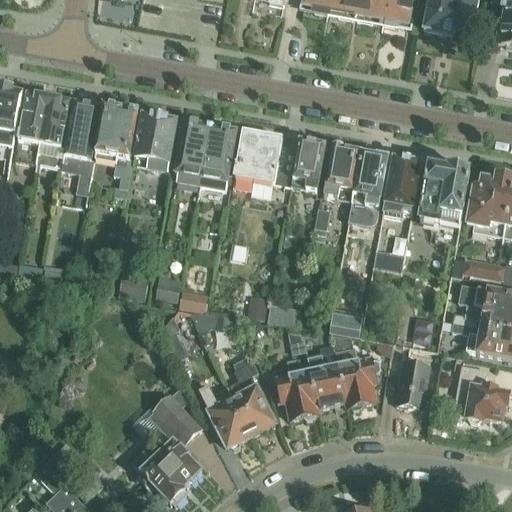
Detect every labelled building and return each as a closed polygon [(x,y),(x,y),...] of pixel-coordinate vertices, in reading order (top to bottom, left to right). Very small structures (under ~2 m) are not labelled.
[(222,0),(285,11),(287,0),(222,0)] [(314,18),(328,20),(331,0),(307,0),(306,9),(315,10),(314,18)] [(331,0),(328,20),(355,25),(359,0),(331,0)] [(359,0),(355,25),(382,30),(383,25),(379,24),(383,0),(359,0)] [(383,25),(382,30),(396,33),(397,28),(407,30),(409,18),(410,19),(412,4),(411,4),(412,0),(383,0),(379,24),(383,25)] [(430,0),(423,37),(471,45),(479,0),(430,0)] [(498,51),(511,53),(511,0),(492,0),(491,9),(492,9),(487,34),(501,37),(498,51)] [(0,150),(2,151),(1,155),(12,157),(15,142),(16,142),(21,114),(20,114),(23,97),(13,95),(0,92),(0,150)] [(38,162),(49,102),(27,98),(16,158),(38,162)] [(70,106),(49,102),(38,162),(57,166),(59,155),(61,155),(70,106)] [(64,162),(91,167),(101,112),(74,107),(64,162)] [(138,119),(104,112),(96,152),(95,152),(93,160),(116,164),(113,181),(120,183),(118,194),(127,196),(132,167),(129,166),(138,119)] [(177,126),(142,120),(134,165),(148,167),(146,174),(168,178),(169,171),(177,126)] [(210,131),(183,127),(174,180),(201,185),(210,131)] [(236,136),(210,131),(201,185),(226,189),(236,136)] [(242,137),(234,184),(274,191),(275,189),(291,192),(294,179),(276,176),(282,144),(242,137)] [(291,192),(291,194),(304,196),(317,198),(319,190),(318,190),(325,152),(299,147),(294,179),(291,192)] [(353,198),(360,159),(333,153),(324,202),(338,205),(339,196),(353,198)] [(361,159),(360,159),(353,198),(351,210),(378,215),(388,163),(377,161),(377,163),(361,159)] [(410,169),(392,166),(384,212),(385,212),(382,221),(401,225),(403,216),(413,217),(422,169),(410,167),(410,169)] [(425,193),(419,227),(459,235),(469,178),(448,174),(448,177),(428,174),(425,193)] [(503,244),(511,194),(511,186),(496,183),(495,187),(482,185),(481,194),(474,192),(467,232),(481,235),(479,246),(486,248),(487,241),(503,244)] [(511,194),(503,244),(511,245),(511,194)] [(314,233),(326,236),(330,216),(317,214),(314,233)] [(400,248),(411,250),(417,222),(406,220),(400,248)] [(461,278),(502,286),(505,272),(464,264),(461,278)] [(180,291),(159,287),(156,303),(178,306),(180,291)] [(480,333),(511,338),(511,300),(487,296),(462,291),(458,309),(467,310),(465,321),(454,319),(453,327),(475,333),(477,326),(481,326),(480,333)] [(189,316),(201,317),(208,318),(210,301),(187,299),(185,316),(189,316)] [(251,306),(248,321),(264,323),(267,308),(251,306)] [(215,321),(214,333),(231,334),(232,323),(215,321)] [(174,323),(161,338),(176,370),(189,364),(177,339),(181,337),(174,323)] [(511,338),(480,333),(479,342),(469,340),(466,356),(476,358),(476,359),(511,365),(511,338)] [(318,416),(345,410),(346,410),(337,369),(338,368),(335,357),(307,363),(309,375),(308,375),(318,416)] [(228,395),(252,441),(263,435),(268,438),(272,436),(273,430),(275,429),(250,382),(258,377),(250,361),(234,369),(238,377),(236,378),(241,388),(228,395)] [(345,410),(346,416),(351,415),(353,417),(362,415),(362,412),(377,409),(374,390),(378,389),(376,379),(378,379),(381,375),(379,367),(375,365),(373,366),(372,361),(338,368),(337,369),(346,410),(345,410)] [(316,420),(319,420),(318,416),(308,375),(301,377),(298,364),(288,367),(290,379),(274,382),(281,410),(286,409),(289,426),(304,423),(306,426),(315,424),(316,420)] [(396,415),(422,419),(430,376),(403,371),(396,415)] [(484,392),(487,376),(461,372),(457,395),(464,397),(462,405),(468,406),(465,424),(483,427),(483,425),(501,428),(504,412),(506,412),(509,399),(497,397),(498,395),(484,392)] [(240,447),(252,441),(228,395),(214,404),(208,392),(198,397),(227,454),(229,452),(234,455),(239,453),(240,447)] [(178,395),(172,400),(171,400),(152,417),(153,418),(148,422),(168,444),(160,451),(156,447),(147,455),(146,455),(131,469),(139,478),(138,479),(140,480),(139,482),(139,485),(141,489),(144,493),(149,494),(155,494),(170,510),(172,508),(175,511),(186,501),(183,498),(185,496),(183,494),(201,478),(188,463),(189,462),(181,453),(204,434),(182,411),(189,406),(178,395)] [(85,511),(43,469),(34,477),(55,499),(46,508),(49,511),(85,511)] [(74,493),(86,506),(104,488),(92,476),(74,493)]
